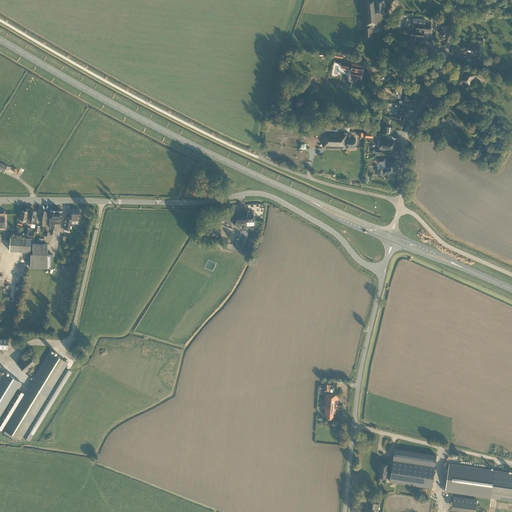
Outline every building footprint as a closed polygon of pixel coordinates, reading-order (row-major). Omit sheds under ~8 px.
[(363,26),(364,38),(373,37),(372,28),(382,27),(382,15),(390,14),(390,1),(393,1),(392,0),(360,0),(361,26),(363,26)] [(424,30),(431,31),(431,23),(425,23),(425,18),(413,18),(413,22),(418,22),(417,28),(411,28),(410,38),(423,39),(424,30)] [(441,31),(441,35),(447,35),(447,31),(448,31),(448,22),(440,22),(440,31),(441,31)] [(472,44),(464,42),(462,49),(470,52),(469,53),(478,55),(480,46),(472,44)] [(472,66),(480,69),(483,59),(475,57),(472,66)] [(352,64),(349,63),(349,62),(342,61),(340,68),(351,70),(349,77),(351,77),(350,79),(351,80),(354,81),(355,80),(356,78),(357,78),(357,79),(358,79),(361,79),(364,65),(352,63),(352,64)] [(470,85),(476,75),(474,74),(468,70),(461,80),(469,84),(470,85)] [(480,76),(488,81),(490,77),(483,73),(480,76)] [(409,94),(409,95),(405,95),(405,94),(403,94),(403,92),(401,92),(401,90),(392,89),(392,93),(401,94),(400,98),(402,98),(402,101),(408,102),(408,103),(413,104),(414,98),(414,95),(409,94)] [(396,118),(403,120),(407,105),(400,103),(396,118)] [(448,108),(445,114),(444,116),(446,117),(445,120),(457,126),(460,128),(464,122),(461,120),(461,119),(456,116),(457,113),(448,108)] [(346,147),(347,148),(349,148),(350,147),(355,147),(356,139),(350,138),(351,134),(348,134),(348,132),(347,132),(338,132),(338,126),(324,125),(323,148),(344,149),(344,146),(346,147)] [(380,139),(379,148),(381,148),(392,148),(393,141),(393,140),(387,140),(387,139),(385,139),(381,139),(380,139)] [(397,172),(395,160),(385,161),(385,158),(377,159),(377,162),(385,162),(386,168),(383,168),(383,173),(386,173),(397,172)] [(17,224),(22,225),(22,223),(25,223),(27,211),(22,210),(21,214),(20,214),(19,220),(20,220),(19,221),(18,221),(17,224)] [(35,211),(31,210),(30,216),(29,215),(28,220),(32,220),(31,223),(36,224),(37,216),(36,215),(36,213),(35,212),(35,211)] [(46,211),(41,210),(40,216),(40,215),(39,220),(43,221),(42,226),(45,226),(46,221),(47,216),(46,216),(47,213),(46,213),(46,211)] [(63,229),(70,230),(71,230),(72,222),(71,222),(72,221),(77,221),(77,215),(80,215),(80,211),(74,211),(73,210),(70,210),(70,217),(66,216),(63,229)] [(249,214),(249,210),(245,210),(245,213),(233,213),(234,224),(245,224),(245,222),(254,222),(254,214),(249,214)] [(30,238),(9,237),(8,251),(29,252),(30,238)] [(42,243),(38,243),(32,243),(32,254),(30,254),(30,268),(50,268),(52,254),(47,254),(47,244),(42,243)] [(69,272),(74,272),(75,266),(62,265),(61,274),(68,275),(69,272)] [(0,348),(8,349),(8,342),(8,339),(0,338),(0,348)] [(67,362),(50,352),(28,388),(21,384),(22,383),(4,372),(3,373),(0,371),(0,378),(0,417),(18,389),(24,393),(3,429),(20,440),(67,362)] [(35,363),(27,354),(25,356),(27,357),(18,365),(25,373),(35,363)] [(65,367),(23,436),(29,440),(72,371),(65,367)] [(333,382),(324,381),(324,391),(329,391),(329,386),(333,387),(333,382)] [(18,390),(0,418),(0,428),(1,430),(24,393),(18,390)] [(335,408),(337,409),(338,395),(325,394),(323,409),(325,409),(324,415),(326,416),(326,418),(333,419),(333,413),(335,413),(335,408)] [(381,463),(379,477),(386,478),(386,476),(390,477),(390,480),(391,480),(390,482),(433,488),(436,467),(437,455),(395,449),(392,467),(387,466),(387,464),(381,463)] [(511,500),(511,472),(449,463),(445,491),(511,500)] [(452,509),(470,511),(475,511),(477,499),(454,496),(452,509)] [(377,511),(379,506),(379,504),(371,503),(370,507),(365,507),(364,511),(377,511)]
